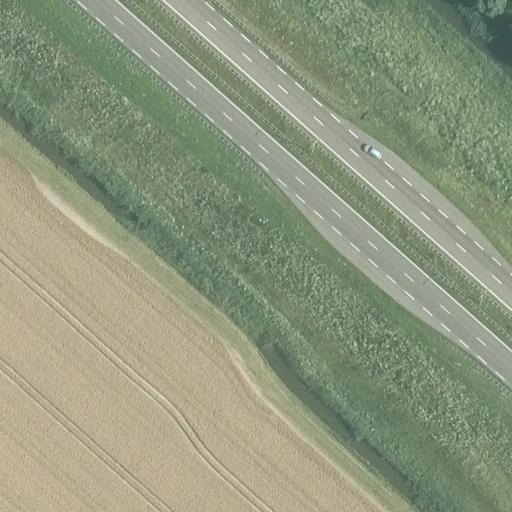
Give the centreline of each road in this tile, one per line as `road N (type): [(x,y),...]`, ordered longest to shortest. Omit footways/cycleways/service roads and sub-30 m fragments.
road 1 (primary): [(94,0),(511,370)]
road 2 (primary): [(511,292),(181,0)]
